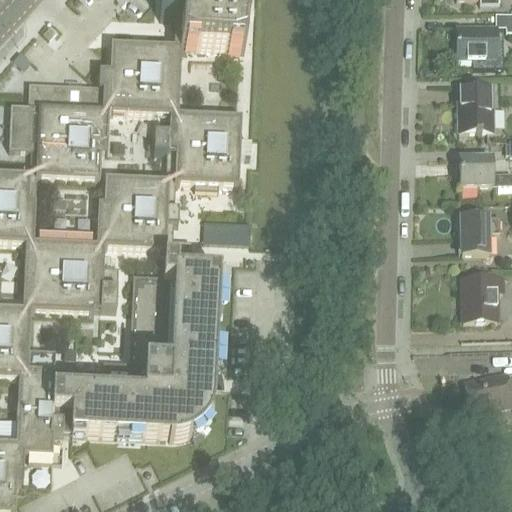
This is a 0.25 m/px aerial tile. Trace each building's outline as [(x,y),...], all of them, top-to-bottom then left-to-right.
[(168,189),(175,189),(194,190),(194,196),(218,197),(218,191),(238,192),(239,164),(249,164),(250,150),(240,149),(241,122),(178,119),(180,54),(244,57),(245,27),(248,27),(248,18),(246,18),(246,0),(181,0),(182,1),(160,0),(159,24),(170,24),(169,31),(173,31),(172,51),(110,49),(109,75),(98,75),(97,93),(98,93),(97,116),(100,116),(100,118),(98,154),(104,155),(106,118),(167,121),(166,138),(153,138),(152,158),(165,159),(164,186),(168,186),(168,189)] [(454,0),(455,4),(479,4),(479,10),(498,10),(497,0),(454,0)] [(494,31),(456,31),(456,63),(471,63),(471,72),(485,72),(485,63),(496,62),(495,31),(505,31),(505,36),(511,36),(511,18),(495,18),(494,31)] [(53,433),(45,432),(46,406),(52,407),(52,393),(53,393),(54,376),(27,375),(30,317),(93,320),(93,316),(115,317),(116,292),(115,292),(116,273),(103,273),(103,253),(165,256),(165,250),(172,250),(173,230),(178,230),(178,213),(174,213),(175,189),(168,189),(168,186),(164,186),(104,183),(103,208),(97,208),(95,250),(33,248),(35,182),(97,185),(98,154),(100,118),(100,116),(97,116),(98,93),(97,93),(28,89),(27,113),(10,112),(8,156),(30,157),(29,180),(0,178),(0,248),(24,250),(21,314),(0,313),(0,383),(17,384),(14,449),(0,448),(0,511),(15,511),(16,488),(22,488),(23,461),(52,462),(53,440),(61,440),(61,433),(53,433)] [(458,137),(492,136),(491,90),(457,91),(458,137)] [(458,162),(459,191),(510,190),(510,177),(490,177),(490,161),(458,162)] [(487,237),(499,237),(499,221),(460,222),(461,260),(488,259),(487,237)] [(203,226),(202,247),(249,249),(250,228),(203,226)] [(52,407),(46,406),(45,432),(53,433),(61,433),(168,438),(174,438),(178,437),(183,436),(187,435),(191,432),(195,430),(199,426),(202,423),(204,421),(207,417),(208,413),(210,410),(211,407),(212,403),(212,400),(212,394),(217,278),(216,278),(216,277),(186,276),(187,251),(172,250),(165,250),(165,256),(165,264),(163,264),(162,283),(133,281),(129,369),(102,368),(102,375),(54,373),(54,376),(53,393),(52,393),(52,407)] [(495,297),(502,296),(501,282),(462,283),(463,327),(496,326),(495,297)] [(511,378),(505,380),(464,389),(471,419),(511,410),(511,413),(511,378)] [(511,457),(508,451),(487,461),(493,473),(511,463),(511,457)] [(111,468),(112,478),(134,475),(132,465),(111,468)] [(33,475),(33,495),(57,495),(57,475),(33,475)]
